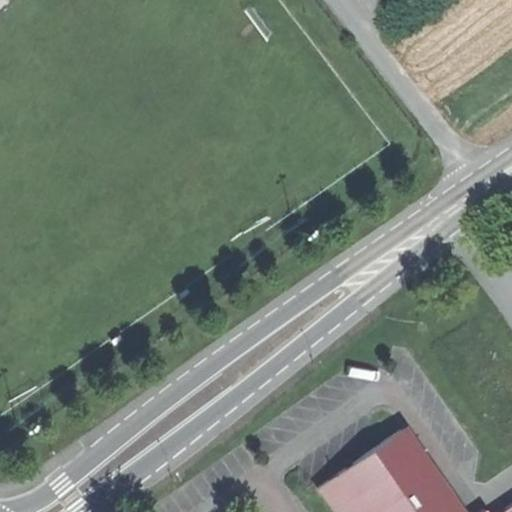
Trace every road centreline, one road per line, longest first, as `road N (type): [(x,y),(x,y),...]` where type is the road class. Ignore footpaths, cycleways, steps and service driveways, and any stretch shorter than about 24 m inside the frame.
road 1 (secondary): [(441,216),(316,292),(59,481),(4,511)]
road 2 (secondary): [(80,511),(308,341),(441,216)]
